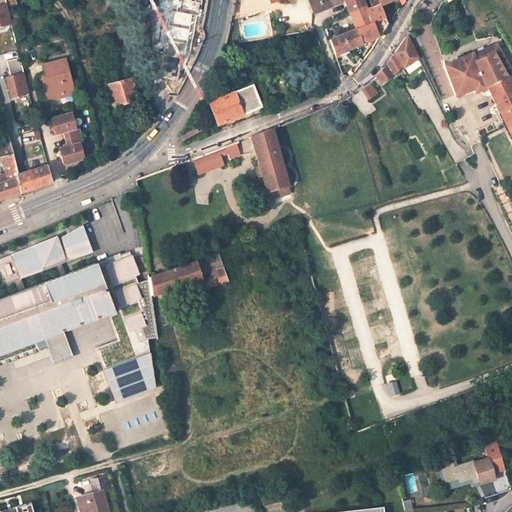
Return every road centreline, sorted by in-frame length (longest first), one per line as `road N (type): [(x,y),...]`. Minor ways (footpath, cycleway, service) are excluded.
road 1 (residential): [(147,146),(175,154),(357,79),(416,0)]
road 2 (primary): [(0,221),(114,172),(147,146)]
road 3 (primary): [(147,146),(200,68),(221,0)]
